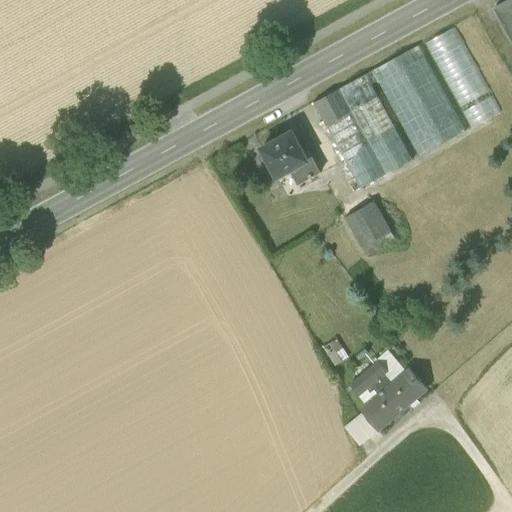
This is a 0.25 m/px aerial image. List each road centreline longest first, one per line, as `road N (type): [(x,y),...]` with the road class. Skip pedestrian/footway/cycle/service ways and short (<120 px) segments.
road 1 (tertiary): [(453,0),(0,242)]
road 2 (track): [(313,511),(431,406),(511,509)]
